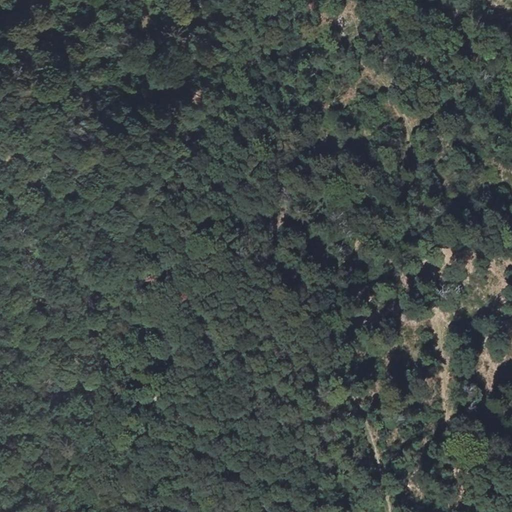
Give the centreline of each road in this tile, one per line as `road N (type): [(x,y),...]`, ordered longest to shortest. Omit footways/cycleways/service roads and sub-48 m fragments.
road 1 (track): [(388,511),(295,229),(234,161),(169,64),(141,0)]
road 2 (track): [(474,511),(430,287),(511,331)]
